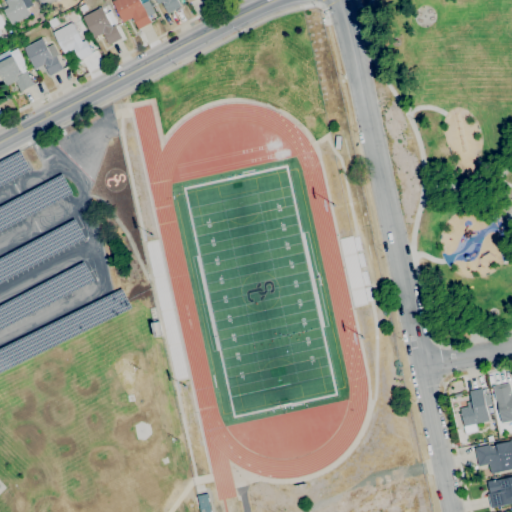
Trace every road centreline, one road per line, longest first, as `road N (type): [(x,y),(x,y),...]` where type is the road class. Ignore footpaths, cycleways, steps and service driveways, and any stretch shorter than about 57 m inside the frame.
road 1 (residential): [(339,0),(453,511)]
road 2 (residential): [(0,141),(289,0)]
